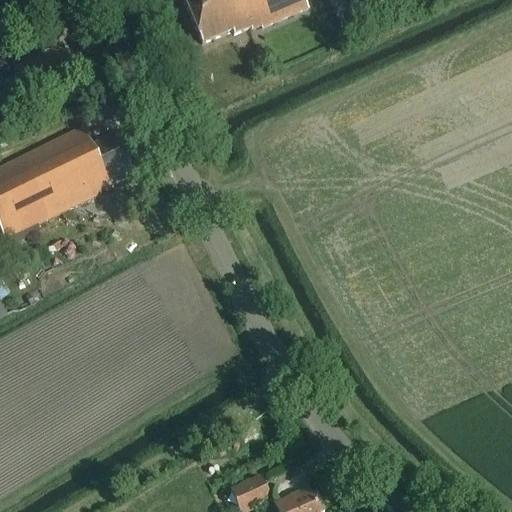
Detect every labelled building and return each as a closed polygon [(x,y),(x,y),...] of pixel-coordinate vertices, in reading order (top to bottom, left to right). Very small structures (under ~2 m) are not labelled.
[(308,9),(303,0),(182,0),(202,45),(232,32),(234,36),(251,29),(252,29),(260,26),(262,29),(308,9)] [(362,0),(347,0),(359,28),(360,30),(373,24),(362,0)] [(419,0),(396,0),(402,12),(421,4),(419,0)] [(13,72),(27,101),(44,93),(45,95),(57,89),(56,87),(72,78),(69,72),(74,70),(66,53),(61,56),(58,50),(13,72)] [(9,108),(0,111),(0,130),(17,123),(9,108)] [(90,148),(81,129),(0,168),(0,231),(5,242),(112,189),(111,187),(133,175),(114,136),(90,148)] [(237,508),(267,495),(261,481),(231,495),(237,508)] [(310,500),(307,492),(274,507),(276,511),(321,511),(315,497),(310,500)]
